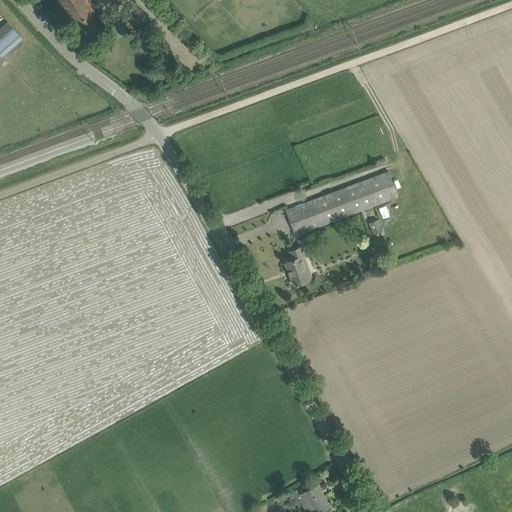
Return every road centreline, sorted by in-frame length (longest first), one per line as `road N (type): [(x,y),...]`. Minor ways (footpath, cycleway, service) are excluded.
road 1 (unclassified): [(365,511),(160,134)]
road 2 (track): [(511,9),(160,134)]
road 3 (unclassified): [(160,134),(19,0)]
road 4 (unclassified): [(0,193),(160,134)]
